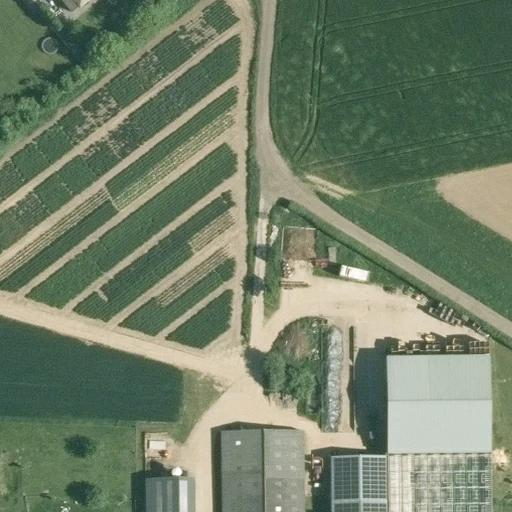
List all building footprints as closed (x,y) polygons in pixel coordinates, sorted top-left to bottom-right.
[(60,0),(71,12),(79,6),(86,0),(60,0)] [(308,237),(309,221),(293,220),(292,249),(320,250),(321,238),(308,237)] [(337,342),(336,383),(356,384),(358,343),(337,342)] [(480,361),(384,362),(385,459),(481,458),(480,361)] [(221,433),(221,511),(304,511),(303,432),(221,433)] [(331,511),(491,511),(491,458),(481,458),(385,459),(331,460),(331,511)] [(146,477),(146,511),(193,511),(193,478),(146,477)]
